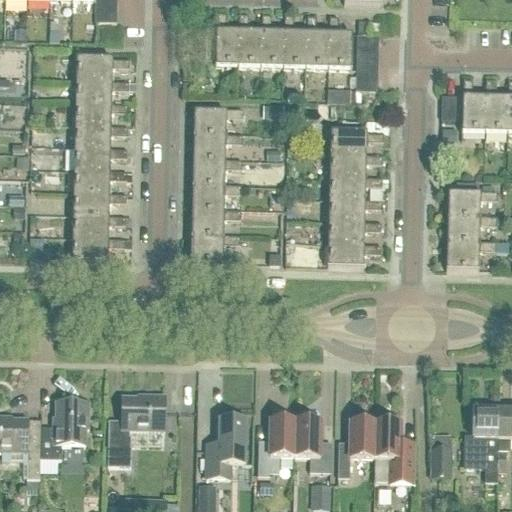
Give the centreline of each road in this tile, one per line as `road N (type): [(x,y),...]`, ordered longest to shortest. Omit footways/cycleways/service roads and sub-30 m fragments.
road 1 (residential): [(155,289),(166,0)]
road 2 (residential): [(410,314),(417,63)]
road 3 (tertiary): [(324,328),(154,326)]
road 4 (tertiary): [(154,326),(0,322)]
road 5 (residential): [(31,286),(155,289)]
road 6 (residential): [(155,289),(275,291)]
